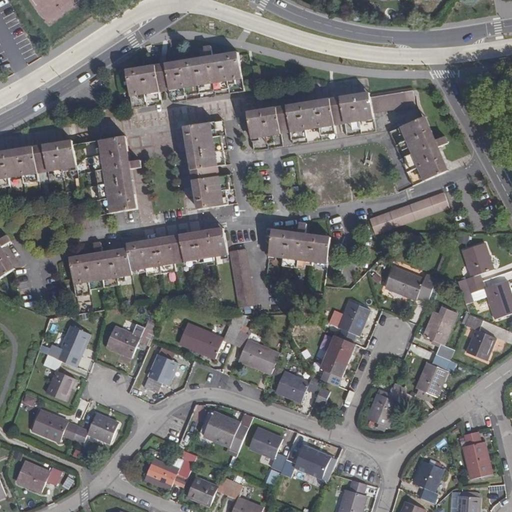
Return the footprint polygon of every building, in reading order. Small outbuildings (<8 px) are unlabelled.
[(211,47),(205,48),(207,58),(214,57),(213,48),(211,47)] [(225,59),(167,69),(171,91),(172,100),(244,88),(239,53),(224,56),(225,59)] [(142,69),(127,72),(133,106),(162,102),(160,93),(157,72),(143,73),(142,69)] [(371,98),(342,103),(345,124),(347,132),(376,127),(373,112),(415,105),(412,91),(371,98)] [(239,98),(229,101),(228,97),(217,101),(224,122),(245,114),(239,98)] [(332,104),(289,112),(292,133),(293,142),(337,134),(335,126),(332,104)] [(278,113),(249,118),(254,148),(283,143),(282,135),(278,113)] [(422,119),(394,131),(417,184),(445,173),(438,155),(422,119)] [(207,135),(191,137),(196,171),(227,166),(220,123),(206,125),(207,135)] [(445,137),(436,141),(439,148),(448,144),(445,137)] [(123,139),(100,142),(101,152),(98,153),(98,157),(94,158),(101,202),(105,201),(107,215),(134,211),(123,139)] [(74,146),(45,151),(48,175),(49,180),(78,175),(74,146)] [(35,153),(0,157),(0,187),(10,186),(10,179),(24,177),(25,184),(39,182),(35,153)] [(140,162),(131,163),(133,171),(141,170),(140,162)] [(220,178),(198,181),(203,210),(234,205),(229,176),(220,178)] [(444,193),(371,220),(376,234),(449,207),(444,193)] [(300,224),(298,234),(306,235),(307,224),(300,224)] [(224,234),(181,240),(184,262),(185,265),(214,260),(214,257),(228,255),(228,253),(224,234)] [(273,234),(269,256),(284,258),(283,266),(297,268),(298,264),(313,265),(313,261),(329,263),(331,242),(273,234)] [(6,236),(0,240),(0,245),(2,249),(10,243),(8,239),(6,236)] [(82,256),(69,258),(75,297),(89,295),(89,290),(118,285),(118,283),(125,281),(124,276),(132,275),(131,267),(137,266),(138,270),(146,269),(147,272),(174,267),(174,264),(170,242),(142,247),(141,243),(127,245),(127,248),(112,251),(113,255),(83,259),(82,256)] [(471,278),(473,285),(487,279),(485,273),(497,269),(487,242),(466,249),(474,276),(471,278)] [(99,243),(92,244),(94,254),(100,253),(99,243)] [(245,250),(230,252),(238,309),(248,308),(252,308),(245,250)] [(0,253),(0,280),(12,272),(0,253)] [(394,268),(386,286),(417,299),(420,291),(431,295),(437,281),(426,277),(425,280),(394,268)] [(487,279),(473,285),(475,291),(486,288),(496,318),(511,312),(511,291),(509,281),(490,286),(487,279)] [(341,329),(338,337),(352,343),(355,335),(358,336),(369,310),(350,302),(339,328),(341,329)] [(440,345),(436,355),(451,361),(455,351),(443,346),(453,321),(435,313),(424,338),(440,345)] [(470,315),(466,325),(476,330),(467,352),(487,360),(496,339),(480,331),(484,320),(470,315)] [(75,367),(88,336),(69,328),(59,349),(50,345),(45,355),(47,356),(61,362),(75,367)] [(115,329),(106,348),(131,358),(138,343),(148,347),(150,342),(154,333),(144,329),(139,338),(115,329)] [(195,329),(187,348),(215,360),(222,344),(232,348),(237,334),(228,331),(223,341),(195,329)] [(275,366),(279,356),(247,342),(248,339),(237,334),(232,348),(242,352),(239,361),(271,374),(275,366)] [(332,343),(321,369),(340,377),(352,351),(349,350),(352,343),(338,337),(335,344),(332,343)] [(169,361),(173,353),(160,347),(156,355),(169,361)] [(156,355),(142,388),(156,393),(160,383),(165,385),(175,364),(169,361),(156,355)] [(451,361),(436,355),(431,365),(428,365),(418,389),(437,397),(448,372),(454,374),(458,364),(451,361)] [(61,362),(47,356),(43,366),(55,372),(47,393),(65,401),(74,380),(58,372),(61,362)] [(279,379),(283,370),(278,368),(274,377),(279,379)] [(286,372),(277,391),(301,401),(307,389),(318,393),(323,379),(313,375),(310,382),(286,372)] [(390,397),(377,393),(367,417),(386,425),(397,400),(404,404),(409,393),(395,387),(390,397)] [(322,388),(316,401),(325,405),(331,392),(322,388)] [(26,394),(24,404),(35,406),(37,396),(26,394)] [(43,413),(35,431),(60,442),(62,438),(71,442),(77,427),(67,423),(67,422),(43,413)] [(77,427),(71,442),(82,446),(88,434),(110,443),(119,424),(96,414),(88,432),(77,427)] [(246,432),(237,428),(237,426),(213,415),(212,418),(209,417),(201,434),(229,445),(228,448),(238,453),(246,432)] [(258,430),(250,449),(274,459),(271,467),(281,472),(287,458),(277,454),(282,440),(258,430)] [(479,431),(465,435),(467,445),(465,446),(472,477),(491,473),(485,441),(482,442),(479,431)] [(287,458),(281,472),(291,476),(296,466),(321,476),(329,457),(304,446),(297,462),(287,458)] [(154,458),(145,478),(170,489),(177,474),(187,479),(192,466),(182,462),(178,469),(154,458)] [(424,488),(420,499),(434,504),(438,494),(435,492),(444,471),(424,462),(415,484),(424,488)] [(26,463),(18,482),(43,492),(46,485),(56,488),(62,476),(51,471),(50,472),(26,463)] [(68,476),(64,487),(70,490),(75,480),(68,476)] [(217,487),(195,478),(187,496),(209,506),(216,492),(225,496),(231,482),(222,478),(217,487)] [(366,484),(352,480),(349,490),(346,489),(338,511),(361,511),(366,495),(363,494),(366,484)] [(242,487),(231,482),(225,496),(236,501),(231,511),(258,511),(262,505),(238,496),(242,487)] [(460,498),(458,511),(479,511),(480,500),(460,498)]
